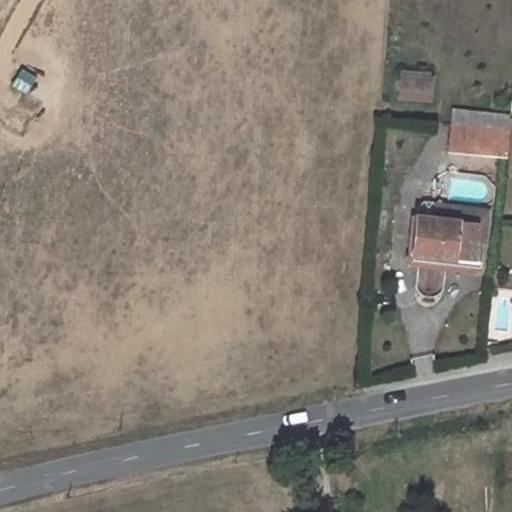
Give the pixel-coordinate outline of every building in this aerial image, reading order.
[(429,101),(430,75),(400,73),(398,99),(429,101)] [(502,154),(506,119),(449,113),(445,148),(502,154)] [(412,253),(474,260),(474,258),(478,221),(435,217),(436,207),(435,205),(432,201),(423,200),(417,205),(412,253)] [(440,200),(435,205),(436,207),(435,217),(478,221),(486,222),(487,208),(442,203),(440,200)] [(409,264),(411,265),(473,271),(478,270),(480,266),(480,263),(478,260),(474,258),(474,260),(412,253),(412,252),(408,253),(406,255),(405,258),(405,260),(407,263),(409,264)] [(382,305),(382,294),(373,293),(372,305),(382,305)]
